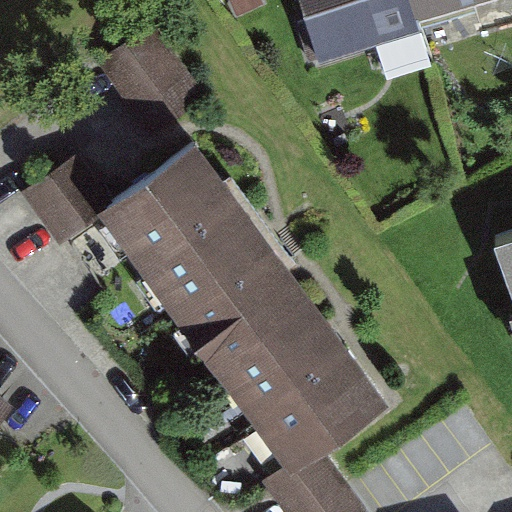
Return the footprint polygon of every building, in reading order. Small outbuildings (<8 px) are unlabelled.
[(262,0),(227,0),(236,19),(265,6),(262,0)] [(452,0),(293,0),(314,67),(369,50),(378,80),(433,64),(433,63),(421,22),(456,11),(452,0)] [(164,25),(105,64),(149,132),(208,93),(164,25)] [(366,511),(329,462),(399,411),(204,145),(106,216),(295,475),(269,493),(282,511),(366,511)] [(78,155),(25,192),(61,244),(114,207),(78,155)]
